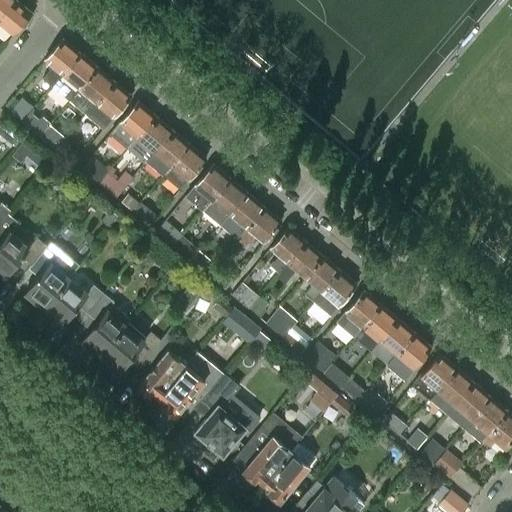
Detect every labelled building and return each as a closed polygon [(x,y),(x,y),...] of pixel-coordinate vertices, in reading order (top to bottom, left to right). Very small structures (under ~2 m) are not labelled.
[(0,0),(0,14),(12,0),(0,0)] [(18,0),(12,0),(0,14),(0,21),(13,33),(32,11),(18,0)] [(51,84),(79,50),(63,36),(43,59),(51,66),(42,76),(51,84)] [(96,64),(79,50),(51,84),(68,98),(96,64)] [(114,79),(96,64),(68,98),(86,113),(87,111),(114,79)] [(104,125),(131,93),(114,79),(87,111),(96,118),(104,125)] [(29,111),(33,106),(22,97),(12,109),(23,119),(29,111)] [(127,146),(155,113),(138,99),(110,132),(127,146)] [(42,115),(37,118),(29,111),(23,119),(33,127),(40,133),(50,121),(42,115)] [(145,158),(171,127),(155,113),(127,146),(144,160),(145,158)] [(2,120),(0,121),(0,133),(14,145),(21,135),(2,120)] [(162,172),(188,141),(171,127),(145,158),(162,172)] [(52,130),(46,138),(57,147),(63,139),(52,130)] [(42,167),(50,158),(24,137),(11,153),(20,160),(26,153),(42,167)] [(74,161),(81,153),(66,140),(59,148),(74,161)] [(180,187),(206,156),(188,141),(162,172),(180,187)] [(98,181),(107,170),(109,168),(91,154),(81,166),(98,181)] [(203,208),(229,176),(213,162),(194,184),(204,192),(195,202),(203,208)] [(124,184),(107,170),(98,181),(115,195),(124,184)] [(220,223),(228,212),(246,190),(229,176),(203,208),(220,223)] [(264,204),(246,190),(228,212),(245,227),(245,226),(264,204)] [(127,192),(120,200),(131,209),(138,200),(127,192)] [(157,214),(139,199),(138,200),(131,209),(142,218),(149,224),(157,214)] [(245,226),(245,227),(237,236),(246,243),(253,234),(262,241),(281,219),(264,204),(245,226)] [(8,212),(0,221),(0,237),(1,238),(0,239),(0,267),(7,273),(22,255),(31,263),(47,244),(37,236),(31,244),(11,228),(17,220),(8,212)] [(182,233),(165,219),(156,230),(173,244),(182,233)] [(194,231),(188,225),(182,233),(173,244),(189,258),(198,248),(187,239),(194,231)] [(288,225),(269,247),(278,254),(270,264),(277,270),(304,238),(288,225)] [(322,253),(304,238),(277,270),(287,278),(295,268),(303,275),(322,253)] [(69,275),(73,269),(55,254),(57,253),(47,244),(31,263),(40,271),(26,288),(45,304),(69,275)] [(322,253),(303,275),(312,283),(304,292),(312,299),(339,268),(322,253)] [(201,255),(195,262),(208,273),(214,266),(201,255)] [(224,272),(228,267),(219,260),(214,266),(208,273),(217,281),(224,287),(231,278),(224,272)] [(339,268),(312,299),(330,314),(356,282),(339,268)] [(69,275),(45,304),(64,320),(79,303),(88,310),(103,291),(94,283),(87,291),(69,275)] [(247,306),(258,293),(241,280),(231,293),(236,297),(247,306)] [(192,281),(177,299),(186,307),(201,288),(192,281)] [(355,332),(380,302),(363,288),(345,310),(347,312),(340,319),(355,332)] [(101,351),(125,322),(130,317),(112,302),(114,300),(103,291),(88,310),(97,318),(83,336),(101,351)] [(259,294),(258,293),(247,306),(260,317),(267,308),(264,306),(268,301),(260,293),(259,294)] [(232,306),(218,294),(212,302),(225,314),(232,306)] [(379,339),(397,317),(380,302),(355,332),(353,335),(363,343),(371,332),(379,339)] [(282,335),(288,328),(296,319),(279,305),(265,321),(270,325),(282,335)] [(248,338),(258,326),(232,306),(225,314),(222,318),(248,338)] [(397,317),(379,339),(370,350),(386,363),(413,330),(397,317)] [(141,363),(160,340),(161,339),(151,331),(144,338),(125,322),(101,351),(121,368),(127,360),(137,368),(141,363)] [(148,369),(168,346),(181,330),(173,324),(161,339),(160,340),(141,363),(148,369)] [(298,336),(288,328),(282,335),(292,344),(299,350),(306,342),(298,336)] [(413,367),(431,345),(413,330),(386,363),(404,378),(413,367)] [(248,341),(263,352),(270,343),(256,331),(248,341)] [(322,369),(330,360),(335,354),(318,341),(306,356),(322,369)] [(159,395),(186,362),(168,346),(148,369),(138,382),(139,383),(140,387),(145,392),(150,391),(151,392),(152,390),(159,395)] [(429,397),(456,365),(438,351),(412,383),(429,397)] [(193,354),(186,362),(159,395),(165,400),(163,402),(164,403),(164,407),(170,412),(174,412),(175,413),(176,411),(184,417),(200,398),(217,379),(219,376),(193,354)] [(348,376),(330,360),(322,369),(341,385),(348,376)] [(446,411),(472,379),(456,365),(429,397),(446,411)] [(336,394),(323,383),(307,369),(301,377),(316,390),(309,399),(323,410),(330,401),(336,394)] [(364,389),(348,376),(341,385),(357,398),(364,389)] [(230,390),(217,379),(200,398),(213,408),(195,429),(223,451),(245,424),(219,403),(230,390)] [(471,416),(489,394),(472,379),(446,411),(462,426),(471,416)] [(368,384),(364,389),(357,398),(367,407),(374,413),(386,399),(368,384)] [(364,418),(336,394),(330,401),(358,425),(364,418)] [(489,394),(471,416),(488,431),(506,408),(489,394)] [(511,413),(506,408),(488,431),(481,438),(489,445),(495,437),(505,445),(511,436),(511,413)] [(406,424),(389,410),(382,419),(399,433),(406,424)] [(263,481),(297,441),(302,435),(273,411),(235,457),(245,466),(243,468),(244,469),(244,473),(250,478),(254,478),(255,479),(257,476),(263,481)] [(415,447),(426,434),(416,426),(406,439),(415,447)] [(421,450),(434,460),(445,447),(432,436),(421,450)] [(297,441),(263,481),(269,486),(267,489),(269,490),(269,494),(275,499),(279,498),(280,499),(309,463),(313,459),(302,450),(304,447),(297,441)] [(442,452),(434,462),(449,476),(458,465),(442,452)] [(473,496),(482,485),(458,465),(449,476),(457,482),(470,494),(473,496)] [(414,478),(426,487),(433,478),(421,469),(414,478)] [(296,502),(305,510),(303,511),(354,511),(364,501),(333,475),(323,487),(314,480),(296,502)] [(460,511),(467,504),(448,488),(437,502),(449,511),(460,511)]
